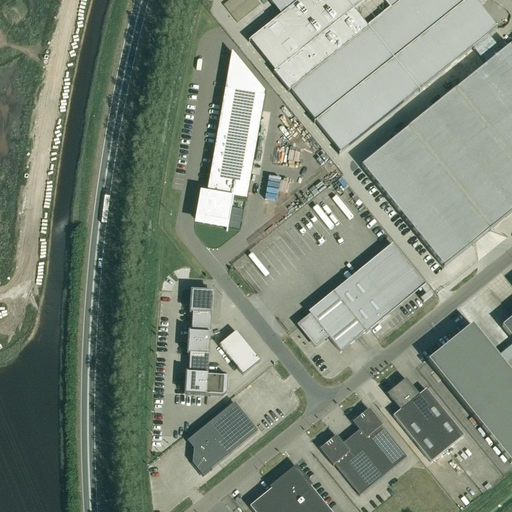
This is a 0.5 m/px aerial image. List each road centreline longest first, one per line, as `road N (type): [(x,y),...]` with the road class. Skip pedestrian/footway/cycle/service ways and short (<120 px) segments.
road 1 (trunk): [(89,511),(92,282),(118,100),(142,0)]
road 2 (unclassified): [(0,296),(27,274),(45,119),(72,0)]
road 3 (unclassified): [(511,254),(325,406)]
road 4 (unclassified): [(325,406),(197,511)]
road 5 (unclassified): [(221,279),(325,406)]
